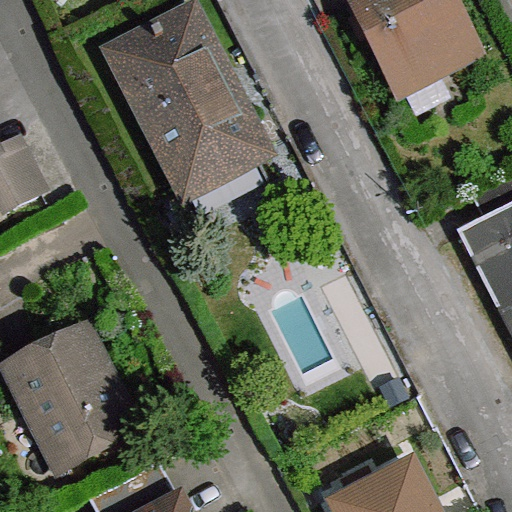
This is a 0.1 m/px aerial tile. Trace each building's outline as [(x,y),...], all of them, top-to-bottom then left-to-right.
[(475,54),(448,0),(349,0),(397,93),(475,54)] [(201,17),(115,60),(188,204),(273,161),(201,17)] [(0,157),(0,186),(13,213),(47,196),(23,146),(0,157)] [(478,206),(485,220),(511,206),(511,174),(473,194),(478,206)] [(511,206),(485,220),(458,234),(511,338),(511,206)] [(86,334),(10,375),(62,473),(138,433),(86,334)] [(453,511),(438,480),(374,511),(453,511)] [(186,511),(182,503),(164,511),(186,511)]
